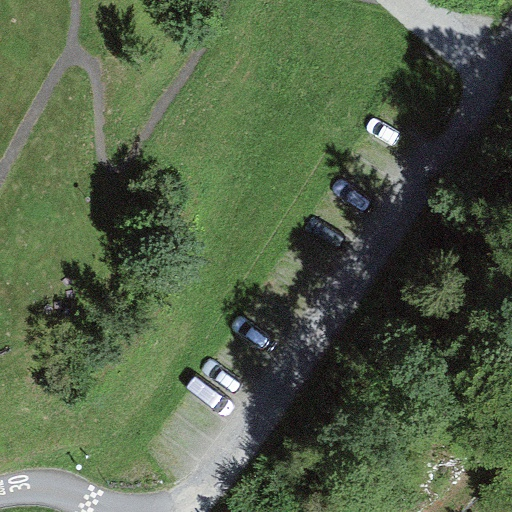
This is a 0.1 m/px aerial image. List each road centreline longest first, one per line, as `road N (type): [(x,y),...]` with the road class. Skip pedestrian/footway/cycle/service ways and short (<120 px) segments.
road 1 (residential): [(181,511),(499,68)]
road 2 (residential): [(499,68),(399,0)]
